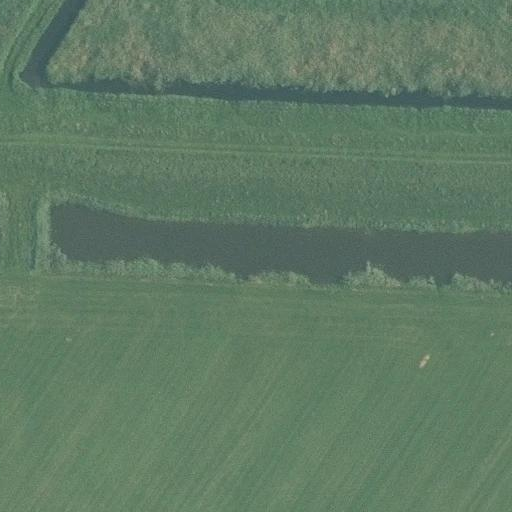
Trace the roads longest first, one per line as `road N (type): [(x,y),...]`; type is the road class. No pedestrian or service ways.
road 1 (track): [(511,146),(0,118)]
road 2 (track): [(511,11),(301,0)]
road 3 (track): [(17,118),(16,275)]
